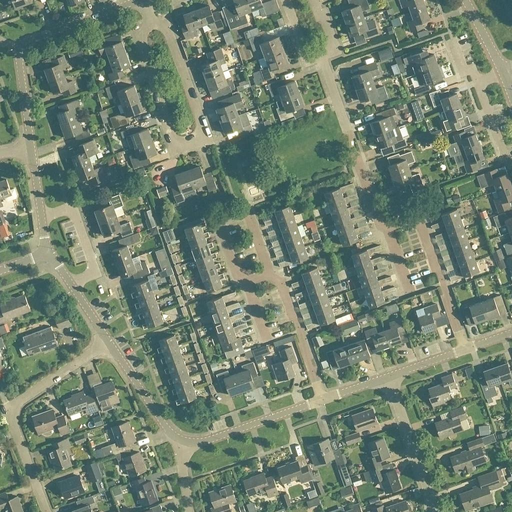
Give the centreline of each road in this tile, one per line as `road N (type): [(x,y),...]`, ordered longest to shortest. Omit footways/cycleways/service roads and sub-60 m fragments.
road 1 (residential): [(149,26),(141,46),(177,144),(196,140),(202,122),(165,31)]
road 2 (residential): [(30,151),(22,49),(140,0)]
road 3 (residential): [(48,511),(12,419),(15,407),(106,342)]
road 4 (residential): [(465,349),(417,216),(383,228)]
road 5 (residential): [(182,443),(322,400)]
road 6 (residential): [(435,511),(387,377)]
road 7 (residential): [(322,400),(271,273)]
road 8 (residential): [(182,443),(106,342)]
